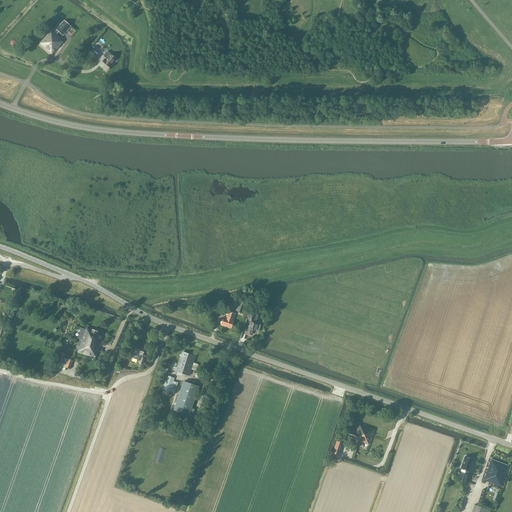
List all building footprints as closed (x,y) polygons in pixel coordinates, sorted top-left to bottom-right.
[(56,29),(63,36),(71,26),(64,20),(56,29)] [(52,54),(63,42),(60,39),(56,35),(58,33),(54,29),(52,31),(41,43),(40,43),(52,54)] [(105,60),(100,65),(107,70),(111,65),(110,64),(116,58),(110,54),(109,54),(106,58),(107,59),(105,60)] [(236,311),(242,313),(245,302),(239,300),(236,311)] [(221,325),(231,328),(236,314),(228,311),(226,318),(223,317),(221,325)] [(248,319),(254,321),(256,314),(250,312),(248,319)] [(246,333),(251,335),(253,330),(255,331),(257,324),(250,321),(246,333)] [(78,352),(91,356),(95,357),(96,357),(103,334),(86,328),(86,329),(81,328),(78,338),(79,339),(75,351),(78,352)] [(138,365),(142,367),(142,365),(143,365),(145,359),(142,357),(145,348),(136,345),(134,352),(133,351),(130,357),(140,361),(139,363),(138,365)] [(56,369),(64,372),(66,367),(70,369),(73,361),(65,358),(66,354),(61,352),(56,369)] [(193,362),(190,361),(192,355),(185,353),(183,359),(180,358),(176,372),(189,376),(191,369),(193,362)] [(163,389),(174,393),(178,383),(173,381),(174,378),(167,376),(163,389)] [(189,416),(192,417),(194,409),(191,408),(199,386),(184,381),(174,410),(189,415),(189,416)] [(348,438),(369,445),(374,430),(360,425),(359,425),(356,432),(351,430),(348,438)] [(333,453),(339,455),(343,443),(337,441),(333,453)] [(469,459),(469,458),(464,456),(460,468),(466,470),(465,473),(464,473),(462,481),(468,483),(471,475),(472,472),(473,473),(476,462),(469,459)] [(484,480),(501,487),(508,466),(491,459),(484,480)]
